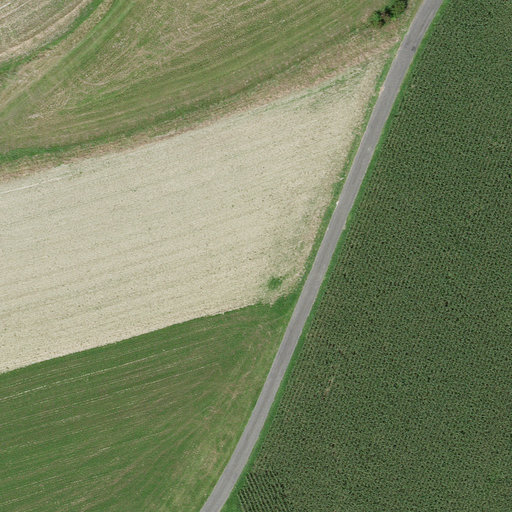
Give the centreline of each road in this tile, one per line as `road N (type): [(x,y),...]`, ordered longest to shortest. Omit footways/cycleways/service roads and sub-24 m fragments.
road 1 (unclassified): [(212,511),(233,480),(436,0)]
road 2 (track): [(125,0),(0,117)]
